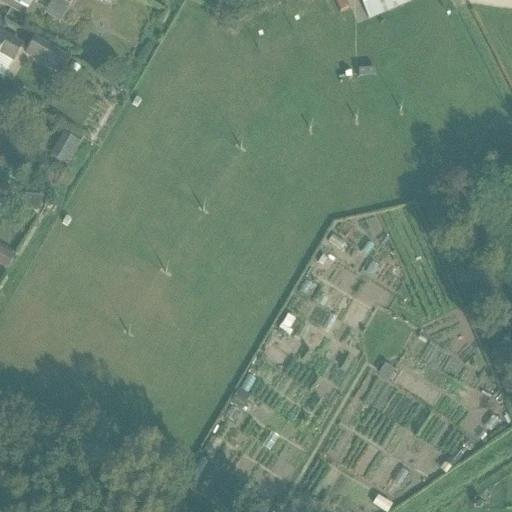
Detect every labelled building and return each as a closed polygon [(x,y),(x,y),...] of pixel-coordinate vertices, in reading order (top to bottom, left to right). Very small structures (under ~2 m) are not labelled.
[(0,0),(0,6),(21,19),(32,0),(51,0),(44,15),(59,24),(72,0),(0,0)] [(0,56),(3,58),(4,55),(14,60),(21,48),(0,36),(0,56)] [(34,40),(25,56),(60,76),(69,60),(34,40)] [(49,158),(68,168),(81,144),(61,134),(49,158)] [(25,212),(39,213),(41,198),(27,196),(25,212)] [(0,267),(7,271),(15,257),(0,248),(0,267)]
